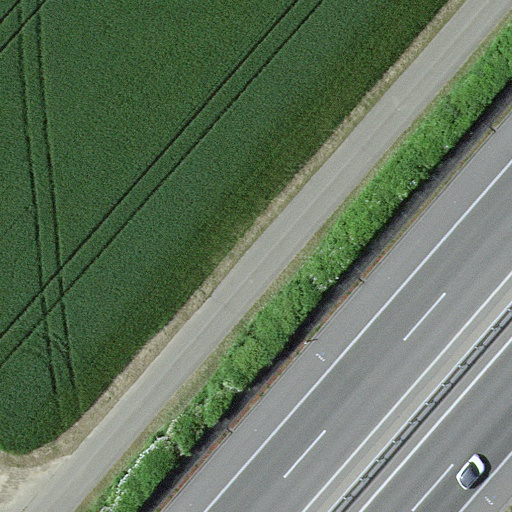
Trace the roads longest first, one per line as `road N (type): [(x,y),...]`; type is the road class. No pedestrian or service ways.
road 1 (track): [(49,511),(492,0)]
road 2 (motorway): [(511,216),(253,511)]
road 3 (motorway): [(411,511),(511,397)]
